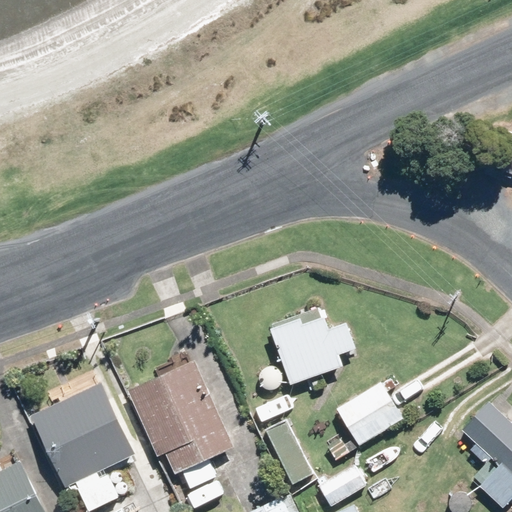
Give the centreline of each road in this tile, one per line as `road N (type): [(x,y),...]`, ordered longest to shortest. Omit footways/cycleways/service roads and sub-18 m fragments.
road 1 (tertiary): [(240,184),(511,59)]
road 2 (residential): [(511,275),(443,224),(399,208),(240,184)]
road 3 (tertiary): [(0,284),(240,184)]
